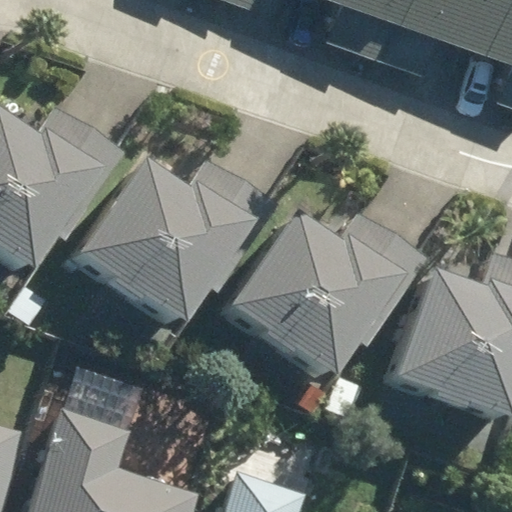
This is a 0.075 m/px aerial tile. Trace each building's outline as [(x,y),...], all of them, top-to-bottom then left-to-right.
[(511,0),(409,0),(511,38),(511,0)] [(0,246),(27,264),(90,167),(0,109),(0,246)] [(90,250),(188,313),(250,216),(152,153),(90,250)] [(242,305),(340,368),(403,271),(304,208),(242,305)] [(511,294),(436,267),(397,372),(511,414),(511,294)] [(120,475),(134,434),(62,410),(48,452),(46,452),(26,511),(189,511),(194,499),(120,475)] [(0,423),(0,479),(16,429),(0,423)] [(304,511),(311,495),(238,470),(223,511),(304,511)]
